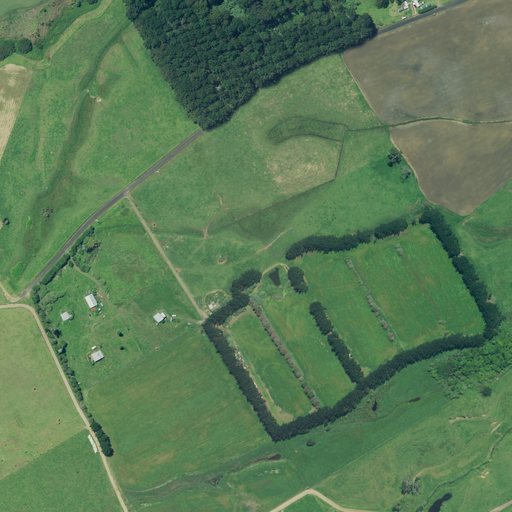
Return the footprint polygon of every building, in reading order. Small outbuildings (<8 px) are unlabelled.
[(97,305),(92,294),(85,298),(90,308),(97,305)] [(218,299),(209,305),(213,313),(223,307),(218,299)] [(69,309),(59,314),(64,322),(73,317),(69,309)] [(166,317),(162,312),(160,315),(158,313),(153,317),(159,323),(166,317)] [(104,357),(100,351),(91,355),(93,358),(91,359),(94,363),(104,357)]
